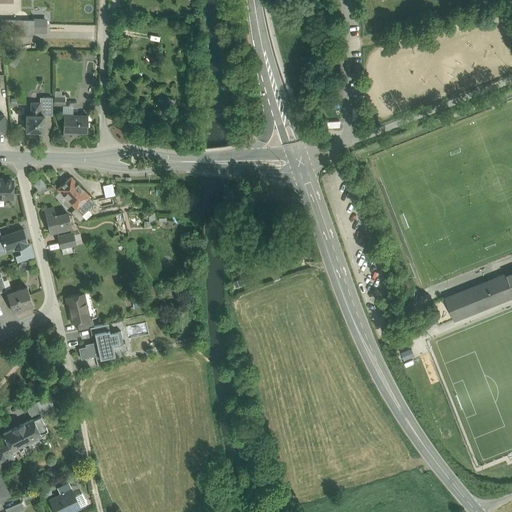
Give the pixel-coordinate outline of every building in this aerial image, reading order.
[(1,19),(1,32),(34,33),(34,20),(1,19)] [(34,20),(34,33),(46,33),(46,20),(34,20)] [(52,97),(40,97),(40,102),(40,115),(44,115),(52,116),(52,97)] [(40,102),(31,102),(31,115),(27,115),(26,131),(30,131),(30,133),(36,133),(42,133),(42,131),(43,131),(44,115),(40,115),(40,102)] [(88,116),(64,115),(63,133),(72,133),(72,131),(87,132),(88,116)] [(95,202),(70,177),(57,189),(76,208),(82,215),(95,202)] [(4,180),(2,179),(0,179),(0,198),(12,198),(12,181),(4,180)] [(40,179),(34,184),(39,190),(41,189),(43,191),(47,188),(40,179)] [(115,195),(97,199),(99,211),(118,207),(115,195)] [(55,216),(53,208),(44,210),(50,233),(71,228),(68,214),(55,216)] [(82,215),(76,208),(71,212),(80,221),(84,217),(82,215)] [(23,228),(1,236),(1,237),(0,237),(0,246),(4,245),(5,250),(14,247),(15,250),(27,246),(26,243),(28,243),(23,228)] [(73,233),(58,237),(61,248),(75,244),(73,233)] [(258,257),(243,263),(245,270),(260,264),(258,257)] [(511,270),(497,276),(505,298),(511,294),(511,270)] [(498,286),(449,305),(454,318),(503,299),(498,286)] [(27,287),(7,293),(13,311),(23,308),(22,307),(32,304),(27,287)] [(83,293),(66,297),(72,323),(76,322),(89,319),(83,293)] [(132,298),(135,310),(144,308),(141,296),(132,298)] [(89,319),(76,322),(77,330),(81,329),(90,327),(93,326),(92,318),(89,319)] [(93,326),(90,327),(91,334),(103,331),(101,324),(93,326)] [(103,333),(95,335),(97,344),(79,348),(81,358),(95,355),(95,357),(114,353),(112,346),(123,344),(120,330),(109,332),(103,333)] [(404,360),(415,355),(411,346),(400,351),(404,360)] [(49,397),(26,408),(32,419),(40,415),(54,408),(49,397)] [(32,419),(2,433),(8,444),(11,451),(41,436),(40,434),(47,431),(40,415),(32,419)] [(0,499),(8,495),(0,479),(0,466),(7,463),(3,455),(11,451),(8,444),(0,447),(0,499)] [(71,491),(51,501),(56,511),(69,511),(79,507),(86,503),(81,494),(74,497),(71,491)]
